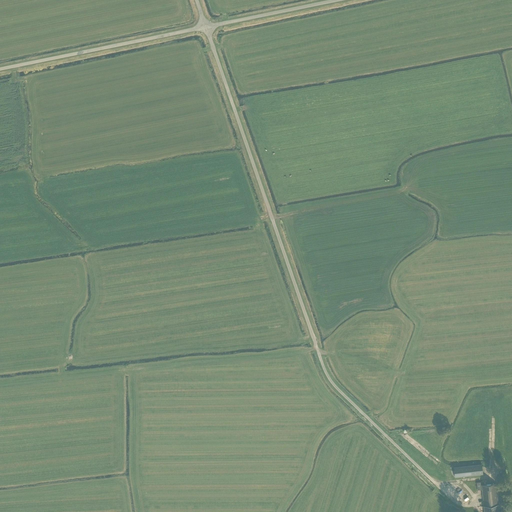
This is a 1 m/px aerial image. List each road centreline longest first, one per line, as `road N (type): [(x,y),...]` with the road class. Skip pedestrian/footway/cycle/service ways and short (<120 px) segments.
road 1 (unclassified): [(419,468),(327,374),(202,26)]
road 2 (unclassified): [(0,70),(202,26)]
road 3 (unclassified): [(202,26),(335,0)]
